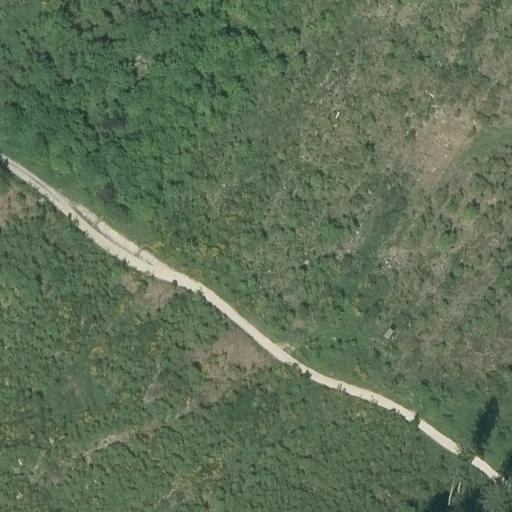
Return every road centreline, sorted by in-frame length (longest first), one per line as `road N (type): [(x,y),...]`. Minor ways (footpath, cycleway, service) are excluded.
road 1 (unknown): [(511,477),(399,407),(286,357),(200,284),(140,259),(0,154)]
road 2 (unknown): [(200,284),(115,208),(25,168)]
